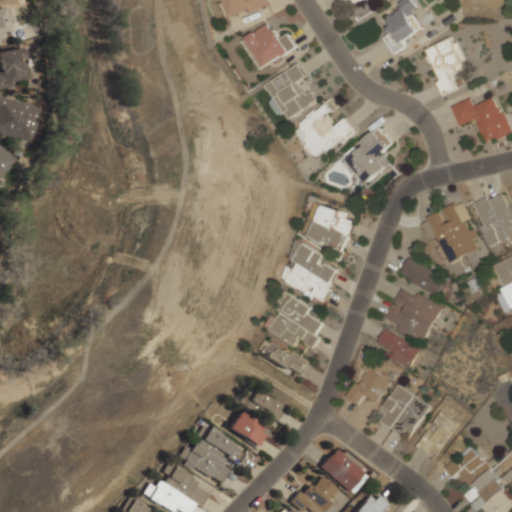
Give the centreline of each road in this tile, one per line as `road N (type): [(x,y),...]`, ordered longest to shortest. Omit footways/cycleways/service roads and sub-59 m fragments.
road 1 (residential): [(236,511),(318,417),(405,190),(511,161)]
road 2 (residential): [(303,0),(363,88),(424,123),(438,177)]
road 3 (residential): [(318,417),(437,511)]
